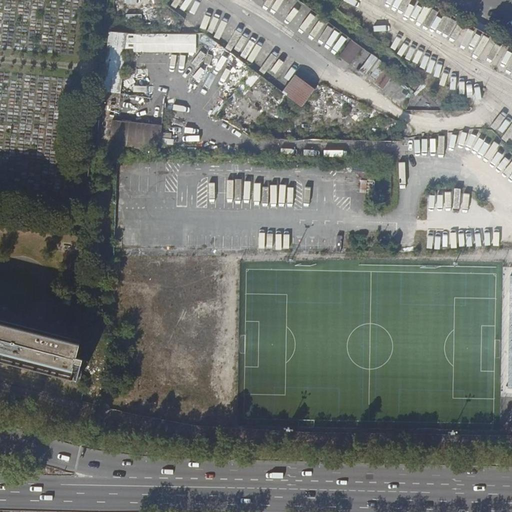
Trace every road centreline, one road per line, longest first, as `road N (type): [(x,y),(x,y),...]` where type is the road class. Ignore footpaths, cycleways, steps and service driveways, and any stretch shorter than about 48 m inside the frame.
road 1 (trunk): [(255,488),(106,467),(0,438)]
road 2 (trunk): [(511,494),(255,488)]
road 3 (trunk): [(255,488),(0,492)]
